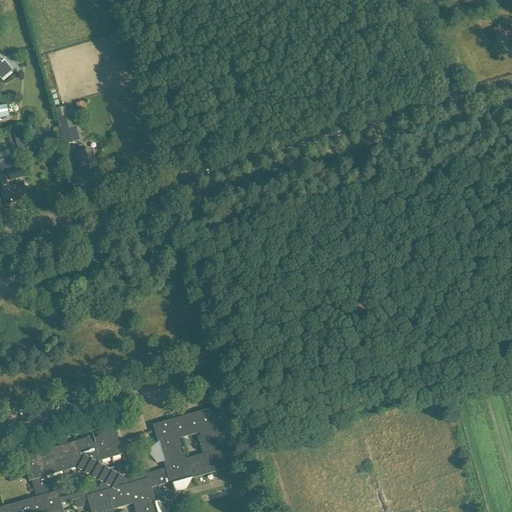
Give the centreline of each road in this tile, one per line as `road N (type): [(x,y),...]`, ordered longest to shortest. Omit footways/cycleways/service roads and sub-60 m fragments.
road 1 (unclassified): [(0,231),(462,101)]
road 2 (track): [(511,357),(243,431)]
road 3 (residential): [(0,424),(193,371),(219,380)]
road 4 (residential): [(264,511),(238,415),(219,380)]
